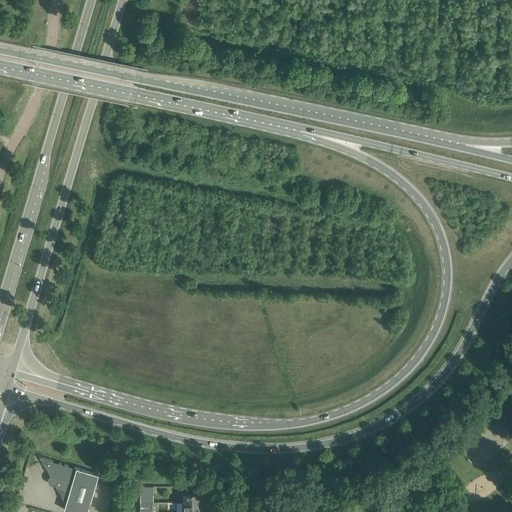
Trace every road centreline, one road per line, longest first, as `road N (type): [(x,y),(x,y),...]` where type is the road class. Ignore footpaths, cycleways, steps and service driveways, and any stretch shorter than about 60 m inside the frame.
road 1 (secondary): [(306,127),(405,186),(441,241),(446,282),(439,318),(394,380),(332,413),(254,424),(146,406),(13,369)]
road 2 (secondary): [(7,390),(205,442),(298,446),(350,436),(409,405),(439,376),(511,260)]
road 3 (secondary): [(443,141),(0,50)]
road 4 (secondary): [(13,369),(122,0)]
road 5 (secondary): [(89,0),(0,306)]
road 6 (secondary): [(0,64),(306,127)]
road 7 (secondary): [(306,127),(511,178)]
